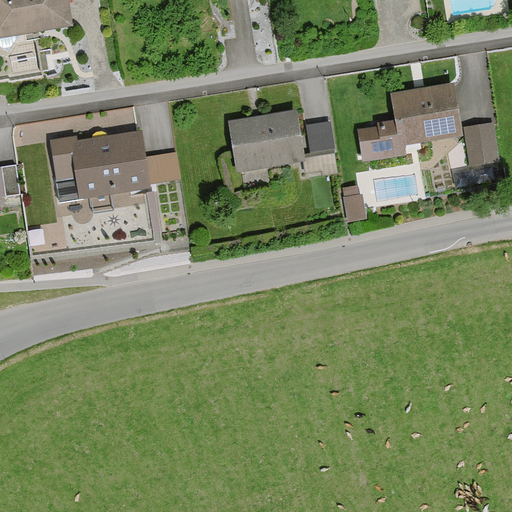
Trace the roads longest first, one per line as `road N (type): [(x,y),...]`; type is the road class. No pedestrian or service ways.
road 1 (residential): [(511,223),(124,301),(0,335)]
road 2 (residential): [(511,40),(0,123)]
